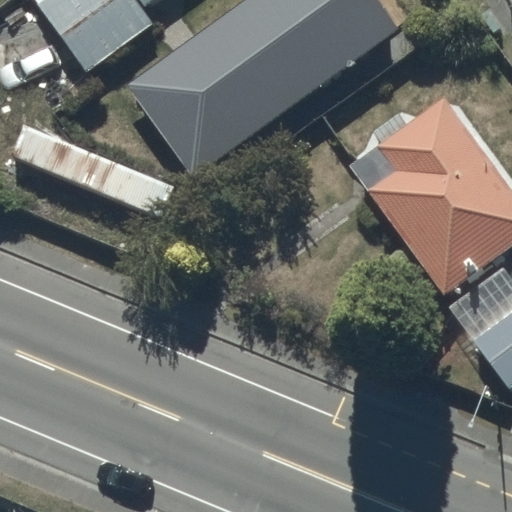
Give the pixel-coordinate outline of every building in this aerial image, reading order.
[(35,0),(90,74),(158,26),(139,0),(35,0)] [(399,28),(377,0),(252,0),(198,40),(212,59),(148,108),(200,176),(399,28)] [(511,184),(449,97),(353,166),(447,296),(511,248),(511,184)] [(93,103),(65,136),(123,185),(151,152),(93,103)] [(511,272),(507,266),(452,309),(511,389),(511,272)]
